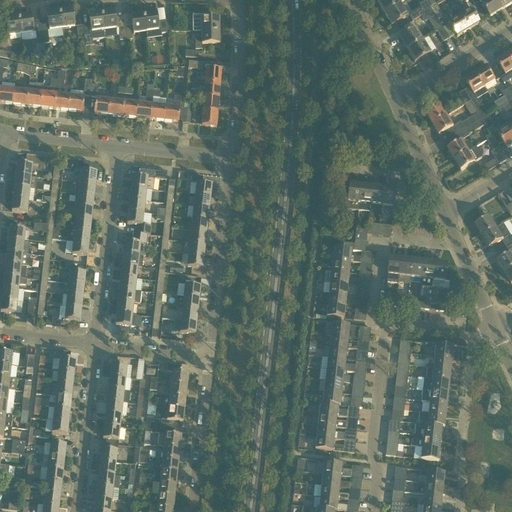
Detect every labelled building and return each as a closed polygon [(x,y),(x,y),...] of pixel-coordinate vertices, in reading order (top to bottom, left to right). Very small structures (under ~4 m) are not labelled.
[(377,2),(384,14),(400,4),(396,0),(378,0),(376,1),(377,2)] [(424,0),(425,1),(431,10),(437,6),(433,0),(424,0)] [(478,0),(481,4),(489,18),(490,17),(500,11),(493,0),(478,0)] [(511,4),(508,0),(493,0),(500,11),(511,4)] [(420,8),(411,14),(409,15),(413,21),(421,16),(431,10),(425,1),(418,5),(420,8)] [(400,4),(384,14),(391,26),(392,27),(407,17),(400,4)] [(437,6),(431,10),(435,16),(438,20),(443,17),(437,6)] [(59,11),(62,29),(74,28),(72,10),(59,11)] [(435,16),(431,10),(421,16),(425,23),(435,16)] [(459,17),(468,31),(478,24),(479,24),(470,10),(459,17)] [(62,29),(59,11),(47,13),(48,20),(39,21),(40,21),(41,32),(43,44),(49,44),(47,31),(49,31),(62,29)] [(117,29),(115,18),(114,12),(102,13),(104,31),(117,29)] [(450,16),(453,21),(448,24),(448,25),(443,29),(449,39),(455,35),(457,38),(457,37),(468,31),(459,17),(456,12),(450,16)] [(105,39),(104,31),(102,13),(89,15),(90,25),(82,26),(84,39),(85,47),(92,46),(92,41),(105,39)] [(156,13),(143,15),(146,33),(158,31),(156,13)] [(31,15),(18,17),(21,35),(33,33),(31,15)] [(146,33),(143,15),(131,17),(134,35),(146,33)] [(193,16),(193,26),(193,33),(201,33),(201,32),(219,32),(219,19),(209,19),(209,15),(193,16)] [(21,35),(18,17),(6,19),(8,38),(21,35)] [(166,21),(159,22),(161,34),(167,33),(166,21)] [(84,39),(82,26),(76,27),(78,40),(84,39)] [(126,41),(124,28),(118,29),(120,41),(126,41)] [(399,39),(407,51),(422,41),(415,29),(399,39)] [(437,33),(438,34),(443,43),(449,39),(443,29),(437,33)] [(201,33),(201,40),(195,40),(195,50),(202,50),(202,45),(220,45),(219,32),(201,32),(201,33)] [(422,41),(407,51),(414,63),(414,64),(430,54),(422,41)] [(0,58),(8,60),(9,61),(11,54),(0,52),(0,58)] [(506,76),(511,72),(511,61),(508,55),(497,61),(506,76)] [(188,62),(188,70),(202,71),(203,64),(188,62)] [(30,74),(31,67),(17,64),(16,73),(30,74)] [(487,68),(476,74),(485,88),(496,82),(487,68)] [(205,84),(220,85),(221,71),(206,70),(205,84)] [(178,78),(183,79),(184,71),(176,71),(176,76),(178,78)] [(69,97),(70,88),(64,87),(65,73),(58,73),(57,82),(54,110),(68,112),(69,97)] [(485,88),(476,74),(465,81),(474,95),(485,88)] [(40,108),(54,110),(57,82),(51,81),(50,89),(42,88),(42,94),(40,108)] [(204,98),(218,99),(220,85),(205,84),(204,98)] [(28,92),(26,107),(40,108),(42,94),(34,93),(35,86),(29,85),(28,92)] [(91,85),(90,97),(96,98),(98,86),(91,85)] [(0,90),(0,89),(0,104),(12,105),(14,91),(0,90)] [(511,101),(511,96),(508,90),(502,93),(508,104),(511,101)] [(14,91),(12,105),(26,107),(28,92),(14,91)] [(145,98),(146,99),(138,98),(137,104),(136,119),(150,120),(151,106),(152,99),(153,92),(146,91),(145,98)] [(465,105),(471,102),(465,91),(459,95),(465,105)] [(69,97),(68,112),(82,113),(84,98),(69,97)] [(173,108),(165,107),(163,122),(178,124),(179,117),(183,117),(184,110),(185,100),(181,100),(181,98),(176,98),(174,100),(173,108)] [(203,112),(217,113),(218,99),(204,98),(203,112)] [(108,116),(110,101),(96,100),(94,114),(108,116)] [(122,117),(123,103),(110,101),(108,116),(122,117)] [(462,124),(466,130),(482,120),(476,109),(471,102),(465,105),(472,117),(462,124)] [(136,119),(137,104),(123,103),(122,117),(136,119)] [(150,120),(163,122),(165,107),(151,106),(150,120)] [(433,125),(447,117),(440,106),(426,115),(433,125)] [(476,109),(482,120),(488,116),(482,106),(476,109)] [(191,111),(184,110),(183,117),(182,124),(189,125),(191,111)] [(217,113),(203,112),(202,126),(216,128),(217,113)] [(488,116),(482,120),(486,125),(485,126),(488,130),(494,127),(488,116)] [(439,136),(454,127),(447,117),(433,125),(439,136)] [(485,126),(486,125),(482,120),(466,130),(469,135),(485,126)] [(498,135),(507,149),(511,145),(511,132),(509,128),(498,135)] [(494,152),(492,153),(499,166),(507,161),(493,137),(487,141),(494,152)] [(469,152),(463,141),(448,150),(454,161),(469,152)] [(482,159),(475,148),(469,152),(454,161),(461,171),(482,159)] [(496,160),(491,163),(494,169),(499,166),(496,160)] [(17,164),(16,176),(31,178),(32,166),(17,164)] [(131,189),(146,191),(153,192),(154,180),(166,181),(167,173),(150,172),(140,171),(139,178),(132,177),(131,189)] [(80,184),(95,185),(96,173),(81,172),(80,184)] [(29,190),(31,178),(16,176),(14,189),(29,190)] [(196,185),(195,197),(210,198),(212,186),(202,185),(203,177),(192,176),(191,184),(196,185)] [(95,185),(80,184),(78,196),(94,197),(95,185)] [(346,210),(356,211),(358,212),(361,186),(349,185),(346,210)] [(370,205),(372,187),(361,186),(358,212),(369,213),(370,205)] [(370,205),(381,206),(383,188),(372,187),(370,205)] [(381,206),(393,208),(395,190),(383,188),(381,206)] [(29,190),(14,189),(13,201),(28,202),(29,190)] [(131,189),(129,201),(145,203),(146,191),(131,189)] [(77,208),(92,209),(94,197),(78,196),(77,208)] [(209,210),(210,198),(195,197),(193,208),(209,210)] [(27,214),(28,202),(13,201),(11,213),(27,214)] [(145,203),(129,201),(128,213),(143,215),(145,203)] [(92,209),(77,208),(76,220),(91,221),(92,209)] [(208,222),(209,210),(193,208),(192,220),(208,222)] [(157,216),(171,218),(172,212),(165,211),(157,210),(157,216)] [(143,215),(128,213),(127,225),(136,226),(135,235),(147,236),(150,237),(151,227),(142,226),(143,215)] [(482,237),(496,229),(490,218),(476,226),(476,227),(482,237)] [(91,221),(76,220),(74,232),(90,233),(91,221)] [(206,234),(208,222),(192,220),(191,232),(206,234)] [(166,263),(168,242),(170,224),(164,224),(160,262),(166,263)] [(378,237),(390,238),(391,227),(379,225),(378,237)] [(502,225),(496,229),(482,237),(489,249),(502,241),(507,248),(511,244),(511,236),(510,238),(502,225)] [(8,241),(24,243),(25,231),(10,229),(8,241)] [(367,236),(367,231),(356,230),(354,241),(366,242),(367,236)] [(73,244),(88,245),(90,233),(74,232),(73,244)] [(205,246),(206,234),(191,232),(189,244),(205,246)] [(132,235),(131,243),(125,242),(123,255),(143,257),(145,257),(147,236),(135,235),(132,235)] [(8,241),(7,253),(28,256),(29,243),(24,243),(8,241)] [(354,241),(354,244),(342,243),(342,246),(341,250),(353,251),(353,252),(365,253),(366,242),(354,241)] [(73,244),(72,251),(72,256),(87,257),(88,245),(73,244)] [(204,258),(205,246),(189,244),(188,256),(204,258)] [(332,261),(350,263),(371,266),(372,261),(361,260),(361,258),(351,257),(352,252),(334,250),(332,261)] [(7,253),(6,265),(27,268),(28,256),(7,253)] [(498,263),(504,273),(511,268),(511,253),(511,254),(498,262),(498,263)] [(143,257),(123,255),(122,266),(138,268),(142,269),(143,257)] [(202,270),(204,258),(188,256),(187,268),(202,270)] [(401,259),(389,258),(386,284),(398,285),(401,259)] [(410,278),(412,260),(401,259),(398,285),(398,283),(409,285),(410,278)] [(412,260),(410,278),(421,279),(423,262),(412,260)] [(331,273),(349,274),(350,263),(332,261),(331,273)] [(423,262),(421,279),(433,281),(435,263),(423,262)] [(435,263),(433,281),(445,282),(447,264),(435,263)] [(6,265),(4,277),(19,279),(25,280),(27,268),(6,265)] [(122,266),(121,278),(136,280),(138,268),(122,266)] [(182,274),(183,267),(170,266),(169,273),(182,274)] [(68,284),(84,286),(85,274),(70,272),(68,284)] [(330,284),(348,286),(349,274),(331,273),(325,272),(324,283),(330,284)] [(3,289),(18,291),(19,285),(26,286),(27,280),(25,280),(19,279),(4,277),(3,289)] [(119,290),(135,292),(136,281),(136,280),(121,278),(119,290)] [(67,297),(83,298),(84,286),(68,284),(67,297)] [(348,286),(330,284),(329,295),(346,297),(348,286)] [(184,298),(199,300),(200,288),(185,286),(184,298)] [(2,301),(17,303),(22,303),(23,291),(18,291),(3,289),(2,301)] [(119,290),(118,302),(133,304),(135,292),(119,290)] [(346,297),(329,295),(327,307),(345,309),(346,297)] [(66,309),(81,310),(83,298),(67,297),(66,309)] [(182,310),(198,312),(199,300),(184,298),(178,297),(176,309),(182,310)] [(17,303),(2,301),(0,313),(16,315),(17,303)] [(429,311),(435,312),(446,313),(447,302),(437,301),(436,305),(430,305),(429,311)] [(118,302),(117,314),(132,316),(133,304),(118,302)] [(26,320),(34,321),(36,305),(28,304),(26,320)] [(345,309),(327,307),(326,318),(344,320),(345,309)] [(60,320),(64,321),(80,322),(81,310),(66,309),(61,308),(60,320)] [(196,324),(198,312),(182,310),(181,322),(196,324)] [(115,326),(119,327),(119,334),(134,336),(134,331),(130,330),(132,316),(117,314),(115,326)] [(196,324),(181,322),(179,334),(195,336),(196,324)] [(355,328),(331,325),(330,336),(354,339),(355,328)] [(354,339),(330,336),(329,348),(347,350),(368,353),(368,348),(357,346),(358,344),(353,343),(354,339)] [(411,343),(400,342),(399,354),(410,355),(411,343)] [(434,358),(452,360),(453,348),(435,346),(434,358)] [(322,358),(321,359),(345,361),(347,350),(329,348),(324,347),(323,358),(322,358)] [(0,353),(0,365),(11,367),(12,354),(0,353)] [(410,355),(399,354),(398,365),(409,366),(410,355)] [(28,356),(27,366),(26,369),(33,369),(35,357),(28,356)] [(451,371),(452,360),(434,358),(433,366),(427,365),(427,368),(451,371)] [(345,365),(345,361),(321,359),(320,369),(326,370),(326,371),(344,373),(365,375),(366,371),(355,369),(355,367),(345,365)] [(58,372),(74,374),(75,361),(60,360),(58,372)] [(0,377),(10,379),(11,367),(0,365),(0,377)] [(111,365),(110,378),(125,379),(127,367),(111,365)] [(451,371),(427,368),(425,380),(449,382),(451,371)] [(325,382),(343,384),(349,385),(350,377),(344,377),(344,373),(326,371),(325,382)] [(57,385),(73,386),(74,374),(58,372),(57,385)] [(188,374),(180,373),(172,372),(172,373),(171,385),(187,387),(188,374)] [(10,379),(0,377),(0,390),(8,391),(15,392),(17,380),(10,379)] [(108,390),(124,392),(125,379),(110,378),(108,390)] [(449,382),(425,380),(424,379),(418,379),(416,390),(448,394),(449,382)] [(342,395),(343,384),(325,382),(320,381),(318,392),(323,393),(342,395)] [(55,397),(71,399),(73,386),(57,385),(57,386),(53,385),(52,395),(56,396),(55,397)] [(171,385),(169,397),(186,399),(187,387),(171,385)] [(8,391),(0,390),(0,402),(7,403),(8,391)] [(108,390),(107,402),(123,404),(124,392),(108,390)] [(448,394),(416,390),(422,391),(421,402),(428,403),(447,405),(448,394)] [(323,393),(322,404),(338,407),(340,407),(342,395),(323,393)] [(54,409),(70,411),(71,399),(55,397),(54,409)] [(184,411),(186,399),(169,397),(168,409),(184,411)] [(405,401),(394,399),(393,411),(404,412),(405,401)] [(107,402),(106,415),(121,417),(123,404),(107,402)] [(428,403),(426,414),(446,416),(447,405),(428,403)] [(320,404),(319,416),(336,418),(358,420),(358,416),(347,414),(347,412),(337,411),(338,407),(322,404),(320,404)] [(52,422),(68,424),(70,411),(54,409),(52,422)] [(146,419),(145,426),(173,430),(174,423),(183,424),(184,411),(168,409),(167,421),(161,420),(161,421),(146,419)] [(391,422),(400,423),(403,423),(404,412),(393,411),(391,422)] [(446,416),(426,414),(419,413),(418,422),(416,422),(415,425),(442,428),(444,428),(446,416)] [(0,415),(0,427),(11,429),(12,417),(5,416),(0,415)] [(106,415),(104,427),(120,429),(121,417),(106,415)] [(336,422),(336,418),(319,416),(317,427),(335,429),(356,432),(357,427),(346,426),(346,423),(336,422)] [(68,424),(52,422),(51,434),(67,436),(68,424)] [(400,427),(400,423),(391,422),(389,422),(388,433),(403,435),(404,427),(400,427)] [(415,425),(414,436),(441,439),(442,428),(415,425)] [(157,447),(164,448),(180,450),(182,437),(172,436),(173,430),(145,426),(144,433),(159,435),(157,447)] [(11,429),(0,427),(0,439),(3,440),(4,432),(11,433),(12,429),(11,429)] [(120,429),(104,427),(103,440),(118,442),(120,429)] [(317,427),(316,439),(334,441),(355,443),(356,439),(345,437),(345,436),(335,435),(335,429),(317,427)] [(388,433),(387,444),(403,446),(403,442),(398,441),(399,435),(403,435),(388,433)] [(422,448),(439,450),(441,439),(414,436),(414,441),(422,442),(422,448)] [(333,446),(334,441),(316,439),(315,450),(354,455),(354,450),(343,449),(343,447),(333,446)] [(13,441),(12,448),(25,450),(25,443),(13,441)] [(49,457),(64,458),(66,446),(50,444),(49,457)] [(402,458),(402,453),(403,446),(387,444),(385,457),(397,458),(402,458)] [(25,450),(12,448),(11,455),(24,456),(25,450)] [(164,448),(162,460),(179,462),(180,450),(164,448)] [(422,448),(420,460),(438,462),(439,450),(422,448)] [(100,463),(116,464),(117,452),(101,450),(100,463)] [(64,458),(49,457),(43,456),(41,469),(47,469),(63,471),(64,458)] [(155,471),(177,474),(179,462),(162,460),(156,459),(155,471)] [(99,475),(114,477),(116,464),(100,463),(99,475)] [(341,471),(342,466),(324,464),(323,476),(340,478),(350,479),(351,474),(351,472),(341,471)] [(0,478),(8,479),(9,468),(0,466),(0,478)] [(46,482),(62,483),(63,471),(47,469),(46,482)] [(154,484),(160,484),(176,486),(177,474),(155,471),(154,484)] [(425,485),(443,486),(444,475),(427,472),(419,472),(418,477),(426,478),(425,484),(425,485)] [(97,488),(113,489),(114,477),(99,475),(97,488)] [(340,478),(323,476),(321,487),(339,489),(360,491),(361,487),(350,486),(350,484),(340,483),(340,478)] [(60,496),(62,483),(46,482),(44,494),(60,496)] [(392,493),(404,494),(405,483),(394,482),(392,493)] [(443,491),(443,486),(425,485),(425,484),(417,483),(417,489),(425,490),(424,496),(442,497),(442,496),(444,497),(445,491),(443,491)] [(160,484),(158,496),(158,497),(175,498),(176,486),(160,484)] [(339,489),(321,487),(320,498),(338,500),(359,503),(360,498),(348,497),(348,496),(338,495),(339,489)] [(113,489),(97,488),(96,500),(112,502),(113,489)] [(43,507),(59,508),(60,496),(44,494),(43,507)] [(150,495),(148,507),(173,510),(175,498),(158,497),(158,496),(150,495)] [(423,507),(441,509),(442,497),(424,496),(423,507)] [(338,500),(320,498),(319,509),(336,511),(338,500)] [(96,500),(94,511),(110,511),(112,502),(96,500)]
